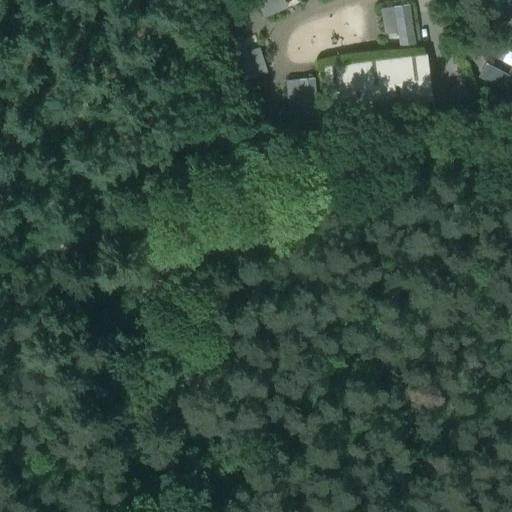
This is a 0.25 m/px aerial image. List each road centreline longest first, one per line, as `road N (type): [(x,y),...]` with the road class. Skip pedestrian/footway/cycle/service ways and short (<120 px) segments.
road 1 (track): [(233,184),(414,157),(511,155)]
road 2 (track): [(0,267),(233,184)]
road 3 (track): [(93,0),(135,92),(233,184)]
